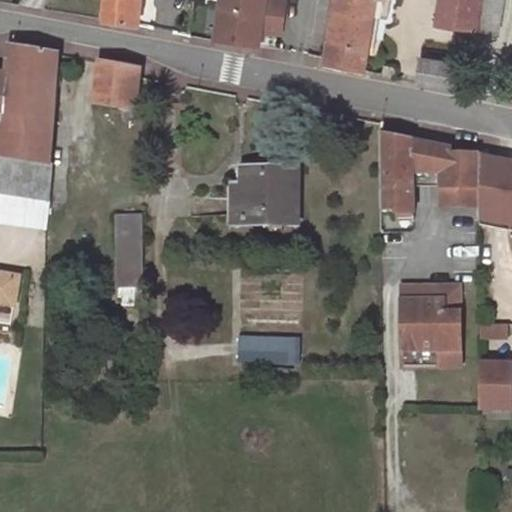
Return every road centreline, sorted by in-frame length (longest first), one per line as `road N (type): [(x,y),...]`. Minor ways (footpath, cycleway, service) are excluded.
road 1 (residential): [(76,37),(511,122)]
road 2 (unknown): [(428,105),(434,231),(457,258),(511,276)]
